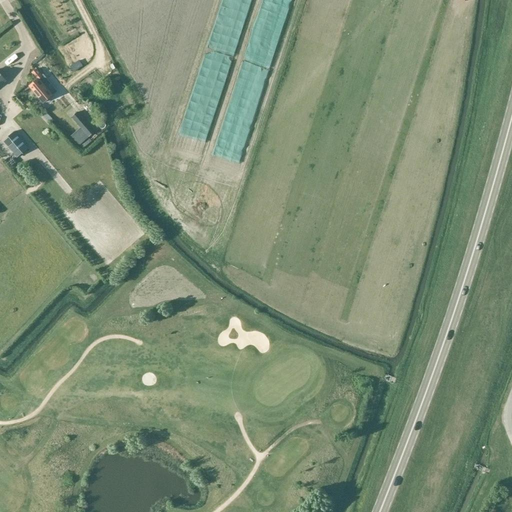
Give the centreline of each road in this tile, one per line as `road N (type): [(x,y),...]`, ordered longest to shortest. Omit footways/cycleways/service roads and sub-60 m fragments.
road 1 (primary): [(380,511),(461,299),(511,117)]
road 2 (unknown): [(1,0),(24,55),(5,117),(62,185)]
